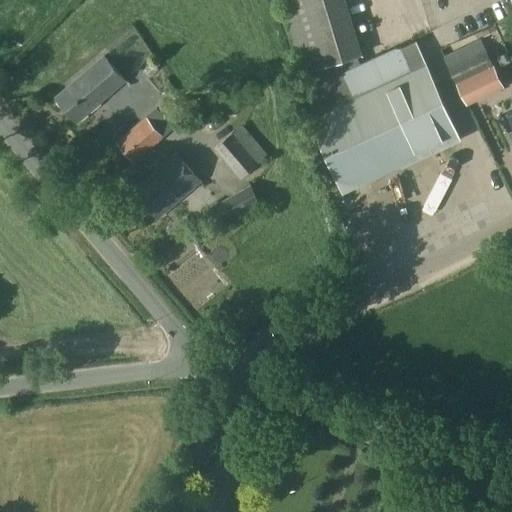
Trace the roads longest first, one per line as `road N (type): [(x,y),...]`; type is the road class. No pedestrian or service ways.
road 1 (unclassified): [(204,357),(236,353),(335,312),(511,229)]
road 2 (unclassified): [(511,484),(261,388),(204,357)]
road 3 (unclassified): [(204,357),(0,121)]
road 4 (unknown): [(508,231),(409,0)]
road 5 (unclassified): [(0,388),(172,369),(204,357)]
